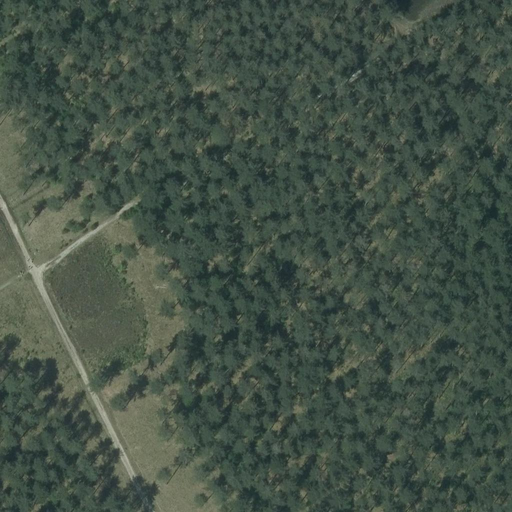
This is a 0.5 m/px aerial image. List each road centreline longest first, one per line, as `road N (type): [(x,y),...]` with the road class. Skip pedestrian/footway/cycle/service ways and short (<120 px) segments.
road 1 (track): [(220,160),(381,467),(511,382)]
road 2 (track): [(153,511),(31,273)]
road 3 (track): [(31,273),(220,160)]
road 4 (track): [(220,160),(144,0)]
